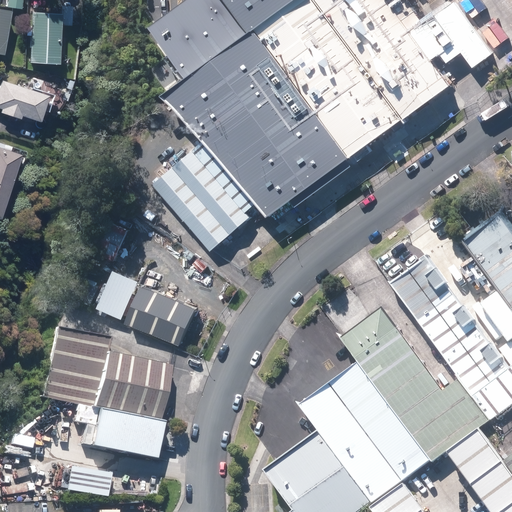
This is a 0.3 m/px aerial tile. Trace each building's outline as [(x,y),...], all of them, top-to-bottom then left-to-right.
[(4,0),(4,7),(20,9),(21,0),(4,0)] [(60,0),(59,24),(70,25),(71,5),(75,5),(75,0),(60,0)] [(220,0),(184,0),(147,28),(180,82),(246,34),(220,0)] [(220,0),(246,34),(251,31),(294,0),(220,0)] [(294,0),(251,31),(347,159),(400,123),(315,0),(294,0)] [(315,0),(400,123),(447,91),(427,64),(406,33),(382,0),(315,0)] [(491,54),(453,0),(406,33),(427,64),(439,55),(445,64),(460,53),(470,68),(491,54)] [(0,53),(1,54),(8,10),(0,9),(0,53)] [(59,14),(31,12),(28,61),(56,63),(59,14)] [(199,145),(259,216),(347,159),(251,31),(246,34),(180,82),(159,98),(199,145)] [(45,95),(0,80),(0,108),(0,109),(0,110),(0,111),(17,117),(18,114),(37,121),(45,95)] [(412,137),(377,160),(381,167),(417,144),(412,137)] [(259,216),(199,145),(149,187),(208,258),(259,216)] [(0,210),(19,154),(0,148),(0,210)] [(356,163),(339,176),(346,185),(363,172),(356,163)] [(511,228),(500,211),(461,239),(511,310),(511,228)] [(90,266),(105,271),(110,257),(116,260),(127,228),(106,220),(90,266)] [(511,403),(511,365),(507,369),(427,255),(388,282),(458,377),(489,420),(511,403)] [(188,308),(136,284),(118,323),(170,347),(188,308)] [(489,420),(458,377),(441,390),(381,306),(339,337),(357,363),(430,460),(446,450),(478,427),(489,420)] [(39,402),(89,411),(103,343),(52,333),(39,402)] [(95,415),(160,428),(171,372),(105,359),(95,415)] [(402,480),(430,460),(357,363),(296,405),(368,504),(402,480)] [(153,465),(160,428),(95,415),(87,452),(153,465)] [(491,511),(511,511),(511,474),(502,460),(478,427),(446,450),(491,511)] [(356,511),(368,504),(314,429),(261,466),(290,508),(284,511),(356,511)] [(511,452),(502,460),(511,474),(511,452)] [(66,466),(62,490),(104,497),(108,473),(66,466)] [(425,511),(402,480),(368,504),(373,511),(425,511)]
